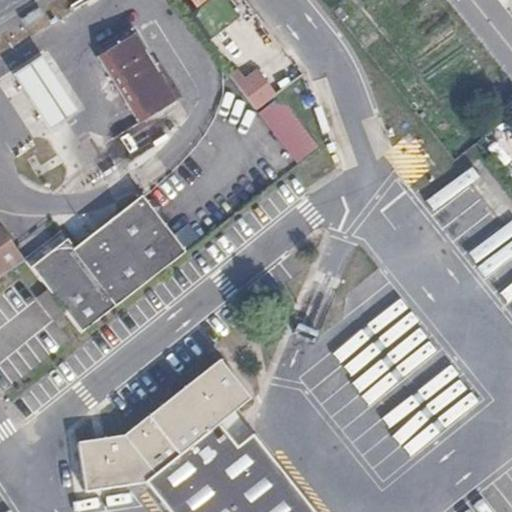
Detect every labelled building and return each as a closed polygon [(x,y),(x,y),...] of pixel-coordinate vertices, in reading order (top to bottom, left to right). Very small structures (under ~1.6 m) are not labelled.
[(483,23),(464,0),(446,0),(472,32),(483,23)] [(511,0),(500,0),(511,14),(511,0)] [(136,35),(102,57),(143,124),(154,118),(183,99),(161,63),(155,66),(136,35)] [(47,54),(10,78),(47,134),(84,110),(47,54)] [(511,61),(502,70),(511,82),(511,61)] [(274,98),(253,65),(230,80),(252,113),(274,98)] [(257,113),(293,164),(314,149),(278,98),(257,113)] [(332,132),(322,106),(314,109),(322,134),(332,132)] [(183,254),(140,196),(72,247),(61,232),(23,260),(23,261),(78,333),(123,299),(125,303),(145,288),(142,285),(183,254)] [(0,278),(23,261),(23,260),(0,229),(0,278)] [(44,292),(34,299),(49,320),(60,312),(44,292)] [(294,327),(316,337),(329,306),(307,297),(294,327)] [(312,511),(251,436),(235,448),(217,425),(250,399),(217,360),(124,435),(76,444),(84,492),(145,483),(167,511),(312,511)] [(465,392),(414,391),(405,381),(393,392),(349,391),(410,460),(475,402),(465,392)] [(0,511),(10,511),(0,497),(0,511)]
